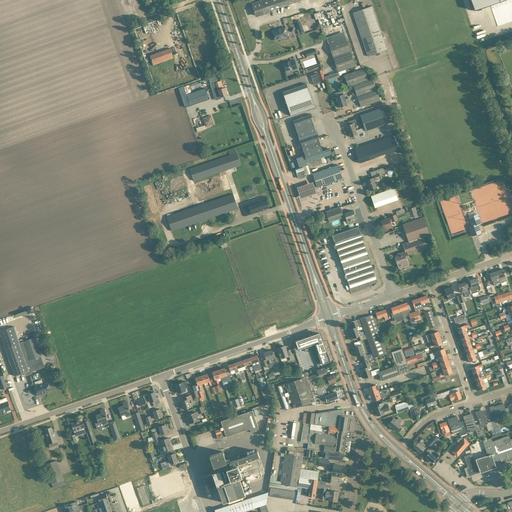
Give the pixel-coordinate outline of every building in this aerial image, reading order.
[(277,0),(262,0),(257,2),(252,4),(256,16),(280,7),(277,0)] [(469,0),(473,11),(505,0),(469,0)] [(368,56),(387,50),(372,6),(353,13),(368,56)] [(292,19),(294,24),(296,23),(300,35),(304,33),(300,20),(301,20),(301,19),(316,14),(315,10),(293,17),(293,15),(287,17),(288,20),(292,19)] [(288,36),(285,27),(272,31),(275,41),(288,36)] [(332,57),(350,51),(345,37),(328,43),(332,57)] [(170,49),(150,56),(153,65),(173,58),(170,49)] [(355,66),(355,65),(350,51),(332,57),(337,71),(338,71),(338,72),(343,71),(355,66)] [(297,69),(294,60),(289,61),(290,62),(283,64),(286,72),(292,70),(297,69)] [(319,64),(305,69),(306,72),(320,67),(319,64)] [(361,107),(379,100),(372,78),(367,79),(363,69),(344,75),(348,87),(353,85),(355,91),(357,95),(361,107)] [(320,70),(323,80),(339,75),(338,72),(324,77),(322,70),(320,70)] [(314,85),(320,82),(317,73),(310,76),(314,85)] [(221,97),(227,95),(225,88),(221,89),(218,82),(212,84),(210,85),(213,92),(214,92),(217,99),(221,98),(221,97)] [(291,116),(315,108),(307,84),(283,92),(291,116)] [(183,86),(178,88),(185,108),(209,99),(205,88),(186,95),(183,86)] [(347,105),(344,94),(335,97),(339,107),(347,105)] [(388,123),(392,122),(386,107),(383,108),(360,116),(364,127),(366,131),(388,123)] [(294,123),(298,136),(316,130),(311,117),(312,117),(311,114),(292,121),(293,124),(294,123)] [(211,116),(203,119),(206,126),(214,124),(211,116)] [(357,134),(366,131),(364,127),(356,130),(353,124),(347,126),(351,137),(357,135),(357,134)] [(316,131),(316,130),(298,136),(299,137),(298,138),(300,143),(301,143),(305,157),(307,163),(332,154),(330,149),(323,151),(318,137),(319,137),(317,131),(316,131)] [(392,135),(381,139),(385,153),(397,149),(392,135)] [(374,157),(385,153),(381,139),(365,145),(370,159),(374,158),(374,157)] [(354,149),(358,158),(360,163),(370,159),(365,145),(354,149)] [(236,149),(228,152),(229,155),(189,169),(193,181),(241,165),(236,149)] [(343,178),(338,165),(312,174),(317,187),(332,182),(343,178)] [(379,174),(374,175),(374,177),(373,177),(373,178),(365,181),(366,181),(368,186),(367,186),(369,190),(376,188),(374,180),(380,178),(379,174)] [(200,199),(231,189),(227,175),(195,184),(200,199)] [(316,192),(312,181),(297,187),(301,198),(316,192)] [(375,208),(397,200),(393,188),(371,196),(375,208)] [(238,208),(233,194),(167,217),(171,231),(238,208)] [(257,198),(241,204),(245,216),(268,208),(264,196),(259,198),(257,198)] [(345,216),(347,220),(348,225),(357,222),(353,211),(342,214),(340,207),(326,212),(329,222),(345,216)] [(472,226),(469,227),(472,236),(481,233),(478,224),(481,223),(478,214),(469,217),(471,223),(472,226)] [(390,218),(381,221),(382,222),(381,222),(384,229),(388,228),(388,229),(392,227),(390,221),(392,221),(392,222),(397,220),(396,215),(390,217),(390,218)] [(402,224),(409,242),(403,244),(405,249),(406,252),(398,254),(398,255),(397,255),(397,256),(396,258),(397,259),(396,259),(397,261),(396,261),(397,264),(398,263),(399,269),(408,265),(405,257),(408,256),(407,254),(420,250),(425,248),(426,248),(423,239),(430,236),(423,217),(402,224)] [(334,242),(338,254),(365,245),(360,233),(359,230),(352,233),(351,229),(332,236),(334,242)] [(371,263),(365,245),(338,254),(345,272),(371,263)] [(371,263),(345,272),(352,293),(369,287),(368,284),(377,281),(371,263)] [(503,269),(496,271),(500,283),(503,282),(506,280),(505,276),(503,269)] [(494,284),(498,283),(500,283),(496,271),(489,274),(491,278),(492,280),(493,280),(494,284)] [(479,284),(477,278),(470,281),(472,287),(470,287),(469,288),(470,290),(471,289),(472,292),(473,295),(478,294),(477,290),(480,289),(479,284)] [(470,296),(469,292),(467,288),(469,287),(468,283),(466,283),(466,282),(458,285),(461,293),(464,292),(466,297),(470,296)] [(457,304),(461,303),(458,295),(455,296),(452,287),(444,289),(446,295),(447,295),(448,300),(455,297),(457,304)] [(501,295),(504,301),(511,298),(511,294),(511,291),(501,295)] [(419,298),(421,304),(423,308),(427,307),(431,306),(427,295),(419,298)] [(489,302),(489,301),(491,300),(489,295),(487,296),(479,298),(481,304),(484,303),(484,304),(489,302)] [(501,295),(494,297),(496,303),(499,302),(504,301),(501,295)] [(415,310),(418,309),(423,308),(421,304),(419,298),(412,301),(415,310)] [(407,313),(409,312),(408,307),(406,303),(398,305),(400,311),(402,314),(402,315),(402,316),(407,315),(407,313)] [(393,313),(394,317),(402,315),(402,314),(400,311),(398,305),(391,308),(393,313)] [(376,313),(377,318),(378,318),(384,316),(385,320),(388,319),(387,315),(385,310),(376,313)] [(436,327),(431,310),(425,313),(430,329),(436,327)] [(421,319),(418,311),(412,312),(415,321),(421,319)] [(387,353),(375,319),(373,314),(360,319),(361,322),(363,325),(366,334),(367,338),(369,342),(374,357),(387,353)] [(464,314),(454,318),(455,323),(466,319),(464,314)] [(357,327),(363,325),(361,322),(360,319),(351,322),(353,328),(350,329),(353,339),(359,336),(360,340),(367,338),(366,334),(361,336),(357,327)] [(457,328),(459,333),(466,331),(465,328),(469,326),(468,324),(457,328)] [(0,331),(0,334),(5,348),(15,376),(25,373),(26,376),(29,375),(32,374),(31,372),(44,367),(41,356),(42,356),(35,337),(19,343),(13,327),(0,331)] [(486,330),(478,333),(479,339),(488,336),(486,330)] [(426,336),(428,341),(428,342),(432,340),(440,337),(438,331),(433,333),(426,336)] [(459,333),(461,339),(468,337),(466,331),(459,333)] [(295,341),(298,349),(318,342),(319,343),(315,344),(322,365),(330,362),(320,332),(295,341)] [(430,347),(424,350),(424,352),(433,350),(432,347),(442,344),(440,337),(432,340),(433,343),(430,345),(431,348),(430,348),(430,347)] [(468,337),(461,339),(463,345),(470,342),(468,337)] [(463,345),(465,351),(472,348),(470,342),(463,345)] [(363,362),(368,360),(367,356),(366,357),(361,345),(354,347),(357,357),(361,355),(363,362)] [(277,348),(281,359),(282,363),(288,361),(287,360),(294,358),(292,354),(291,349),(287,351),(285,346),(277,348)] [(412,347),(404,350),(406,357),(415,354),(412,347)] [(444,348),(439,350),(432,352),(434,358),(438,357),(446,354),(444,348)] [(474,354),(472,348),(465,351),(467,356),(474,354)] [(409,370),(406,362),(402,349),(391,352),(392,356),(396,366),(380,371),(378,372),(379,374),(381,380),(409,371),(409,370)] [(269,366),(268,364),(275,362),(274,357),(272,350),(264,353),(266,359),(263,360),(266,367),(269,366)] [(446,354),(438,357),(440,363),(448,361),(446,354)] [(469,362),(474,360),(480,358),(479,356),(476,357),(474,354),(467,356),(469,362)] [(259,361),(257,355),(250,358),(252,363),(253,366),(254,369),(254,371),(261,369),(259,361)] [(250,358),(243,360),(245,366),(252,363),(250,358)] [(243,360),(236,363),(237,368),(245,366),(243,360)] [(379,369),(371,372),(368,364),(369,363),(368,360),(363,362),(365,368),(361,369),(365,378),(369,377),(372,376),(379,374),(378,372),(380,371),(379,369)] [(448,361),(440,363),(442,369),(450,367),(448,361)] [(234,369),(235,373),(236,374),(239,373),(239,371),(237,368),(236,363),(228,365),(230,371),(234,369)] [(482,364),(476,366),(471,368),(473,374),(480,371),(479,367),(483,366),(482,364)] [(311,382),(315,380),(323,377),(322,375),(327,373),(325,367),(322,369),(322,368),(321,368),(321,369),(317,370),(319,376),(314,377),(313,375),(308,377),(309,378),(311,382)] [(450,367),(442,369),(444,373),(440,374),(441,377),(452,373),(450,367)] [(228,379),(225,368),(218,370),(221,377),(223,383),(228,379)] [(221,377),(218,370),(212,372),(216,383),(219,382),(217,378),(221,377)] [(484,370),(480,371),(473,374),(475,379),(490,374),(489,372),(485,373),(484,370)] [(303,406),(312,405),(316,403),(316,402),(320,403),(328,404),(332,403),(332,402),(334,401),(334,400),(338,398),(336,392),(330,394),(329,391),(327,392),(324,385),(317,387),(315,380),(311,382),(309,378),(308,377),(306,372),(303,373),(302,371),(284,377),(285,382),(288,381),(288,383),(281,385),(278,386),(282,398),(285,396),(290,409),(291,408),(291,409),(303,406)] [(207,374),(201,376),(204,383),(207,382),(209,386),(211,385),(209,378),(207,374)] [(475,379),(477,385),(484,383),(488,381),(487,378),(490,377),(490,374),(475,379)] [(336,381),(334,375),(323,378),(324,379),(323,379),(324,380),(324,379),(326,385),(336,381)] [(197,383),(199,389),(201,389),(202,388),(200,384),(204,383),(201,376),(195,378),(197,383)] [(176,386),(178,393),(186,391),(185,388),(188,387),(186,381),(179,384),(176,386)] [(43,383),(34,386),(38,396),(45,394),(44,393),(50,390),(48,383),(43,384),(43,383)] [(479,391),(486,388),(484,383),(477,385),(479,391)] [(376,385),(372,386),(368,387),(370,394),(378,392),(378,389),(379,389),(378,385),(376,386),(376,385)] [(261,391),(266,404),(273,401),(270,388),(262,391),(262,389),(260,389),(261,391)] [(391,391),(390,388),(378,392),(370,394),(372,401),(377,400),(381,398),(383,397),(383,398),(389,396),(390,399),(402,395),(400,390),(390,394),(389,391),(391,391)] [(154,392),(148,394),(149,398),(145,400),(144,398),(137,401),(139,406),(146,403),(150,402),(152,406),(155,404),(154,400),(157,400),(154,392)] [(461,398),(459,392),(449,395),(450,396),(450,397),(451,401),(461,398)] [(435,400),(438,399),(437,394),(436,393),(429,395),(431,398),(426,400),(428,406),(437,403),(435,400)] [(191,395),(190,395),(185,397),(186,400),(181,401),(184,409),(191,407),(190,403),(193,402),(191,395)] [(0,413),(11,409),(8,401),(6,397),(3,399),(4,403),(0,404),(0,413)] [(241,406),(238,399),(232,401),(235,408),(241,406)] [(119,407),(120,412),(122,416),(126,414),(127,417),(131,416),(129,409),(128,406),(127,401),(123,403),(124,406),(119,407)] [(377,415),(382,414),(383,413),(383,411),(389,409),(387,404),(384,405),(383,403),(376,405),(376,407),(375,408),(377,415)] [(399,406),(398,404),(395,405),(396,407),(395,407),(397,413),(409,409),(413,407),(414,407),(413,404),(408,406),(407,403),(399,406)] [(507,415),(505,408),(503,403),(493,407),(493,406),(489,407),(493,419),(499,416),(499,418),(507,415)] [(105,426),(104,425),(108,423),(106,417),(107,416),(106,414),(104,409),(100,410),(101,413),(100,414),(96,415),(98,420),(95,421),(97,429),(105,426)] [(160,409),(155,410),(153,411),(155,416),(150,417),(150,416),(146,418),(148,424),(152,423),(151,420),(162,417),(160,409)] [(304,413),(302,422),(310,424),(314,424),(323,425),(338,428),(338,430),(347,432),(349,417),(344,416),(342,416),(343,409),(316,413),(307,412),(307,413),(304,413)] [(481,428),(480,429),(482,436),(484,435),(485,435),(483,428),(487,427),(488,431),(491,431),(493,437),(496,436),(495,433),(491,422),(488,423),(487,421),(488,421),(486,418),(485,413),(483,414),(481,410),(475,412),(477,417),(481,428)] [(197,411),(193,413),(188,415),(189,417),(187,417),(189,424),(194,422),(197,421),(196,417),(199,415),(197,411)] [(220,429),(215,431),(218,439),(223,437),(223,438),(226,436),(226,437),(250,429),(251,433),(259,430),(252,411),(221,422),(224,432),(222,433),(220,429)] [(472,413),(466,416),(467,419),(465,420),(468,429),(469,429),(470,433),(476,431),(478,437),(480,442),(482,441),(484,440),(482,436),(480,429),(478,424),(476,425),(472,413)] [(468,437),(467,434),(463,421),(459,423),(458,421),(457,416),(456,416),(457,417),(453,419),(453,418),(448,420),(449,424),(451,430),(453,434),(459,432),(460,436),(464,435),(467,437),(468,437)] [(396,431),(400,427),(400,426),(399,424),(400,424),(399,423),(402,420),(399,418),(396,421),(394,418),(391,421),(388,425),(395,431),(396,430),(396,431)] [(85,427),(84,425),(82,420),(72,424),(74,431),(85,427)] [(84,422),(86,427),(88,433),(87,433),(91,446),(97,444),(93,432),(92,432),(89,425),(88,420),(87,421),(84,422)] [(497,426),(495,420),(491,422),(495,433),(500,432),(499,426),(497,426)] [(115,421),(110,422),(116,441),(121,439),(115,421)] [(450,432),(448,426),(446,422),(439,424),(441,429),(443,434),(450,432)] [(309,433),(307,449),(312,450),(312,449),(330,452),(344,454),(344,452),(349,453),(351,441),(346,440),(347,432),(338,430),(338,428),(323,425),(314,424),(310,424),(310,430),(309,433)] [(157,432),(152,434),(154,440),(161,437),(160,435),(168,432),(165,425),(159,427),(156,428),(157,432)] [(45,435),(47,440),(48,444),(49,448),(59,445),(56,437),(55,432),(53,433),(51,427),(45,429),(47,435),(45,435)] [(511,438),(510,439),(509,435),(500,438),(492,441),(491,438),(484,440),(482,441),(487,455),(486,456),(486,455),(476,459),(476,458),(474,459),(472,454),(471,454),(472,454),(468,455),(468,456),(465,457),(464,456),(468,467),(464,468),(467,477),(467,476),(471,475),(474,474),(475,474),(478,472),(478,473),(478,472),(480,472),(480,473),(496,467),(494,462),(498,461),(497,459),(499,458),(501,462),(511,458),(511,438)] [(161,437),(154,440),(155,443),(156,443),(156,445),(161,443),(162,446),(170,443),(168,438),(165,439),(164,436),(161,437)] [(464,438),(455,448),(452,451),(457,456),(469,443),(464,438)] [(430,447),(434,442),(435,441),(432,439),(427,444),(430,447)] [(425,448),(423,447),(425,445),(420,440),(418,443),(418,442),(414,447),(421,453),(425,448)] [(9,451),(7,443),(0,444),(0,454),(4,453),(5,456),(7,456),(9,461),(15,459),(15,460),(20,458),(16,448),(11,450),(9,451)] [(159,450),(161,455),(172,451),(174,451),(173,448),(172,448),(170,443),(162,446),(158,447),(159,450)] [(160,463),(161,466),(163,470),(170,467),(169,464),(177,461),(175,453),(173,454),(172,451),(161,455),(164,454),(167,461),(160,463)] [(218,487),(223,502),(245,495),(241,483),(239,478),(241,477),(260,471),(264,469),(260,458),(259,458),(257,451),(247,455),(247,456),(227,463),(223,451),(210,456),(215,472),(213,473),(213,474),(206,476),(209,488),(217,485),(218,487)] [(330,452),(329,458),(338,460),(343,460),(344,454),(330,452)] [(441,457),(437,454),(436,453),(434,456),(429,452),(426,455),(425,454),(423,457),(429,462),(430,460),(432,463),(433,461),(436,463),(441,457)] [(301,469),(303,457),(303,456),(288,454),(286,454),(285,454),(284,456),(280,482),(275,481),(270,480),(269,486),(297,490),(298,487),(301,469)] [(328,467),(328,472),(332,473),(333,472),(333,471),(341,473),(342,466),(329,464),(330,461),(319,459),(318,465),(328,467)] [(45,465),(53,488),(65,484),(56,461),(45,465)] [(318,488),(318,484),(319,481),(318,481),(319,472),(301,469),(298,487),(306,488),(304,496),(315,497),(316,488),(318,488)] [(161,498),(185,490),(179,471),(150,481),(154,491),(159,490),(161,498)] [(340,477),(335,477),(332,476),(327,476),(327,479),(331,480),(330,483),(334,484),(339,484),(340,477)] [(331,486),(325,485),(318,484),(318,488),(323,489),(323,495),(325,495),(325,500),(332,501),(333,501),(337,501),(338,492),(330,490),(331,486)] [(270,488),(269,496),(294,500),(295,492),(270,488)] [(258,511),(243,511),(259,507),(266,504),(268,492),(219,509),(219,508),(215,510),(215,511),(258,511)] [(100,496),(99,493),(90,496),(91,499),(98,498),(100,502),(108,499),(106,494),(100,496)] [(108,499),(100,502),(101,507),(110,504),(108,499)]
